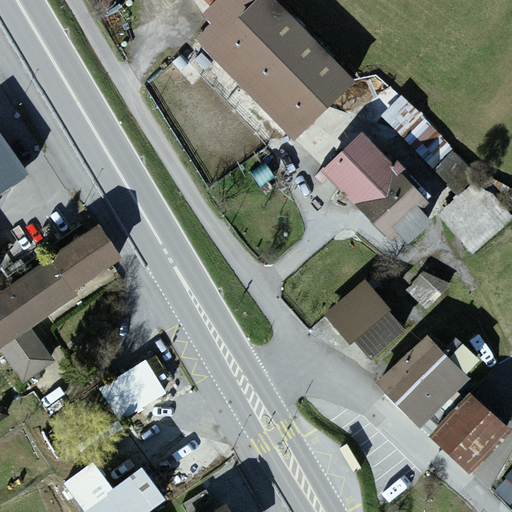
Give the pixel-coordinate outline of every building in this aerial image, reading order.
[(233,0),(200,34),(298,131),(346,83),(262,0),(233,0)] [(0,119),(0,186),(32,164),(0,119)] [(360,139),(322,173),(380,237),(418,203),(360,139)] [(108,264),(90,236),(0,295),(0,332),(28,375),(53,359),(26,318),(108,264)] [(431,265),(410,289),(432,308),(453,285),(431,265)] [(388,314),(361,283),(321,319),(349,349),(388,314)] [(451,382),(418,346),(378,382),(411,418),(451,382)] [(143,365),(98,391),(119,426),(163,400),(143,365)] [(468,401),(433,439),(460,465),(496,427),(468,401)] [(87,466),(60,485),(79,511),(143,511),(159,501),(137,472),(108,494),(87,466)] [(511,472),(498,489),(511,500),(511,472)] [(181,504),(185,511),(190,511),(212,500),(206,490),(181,504)]
